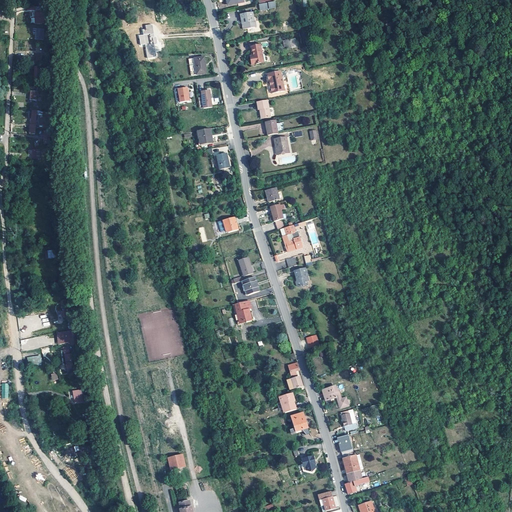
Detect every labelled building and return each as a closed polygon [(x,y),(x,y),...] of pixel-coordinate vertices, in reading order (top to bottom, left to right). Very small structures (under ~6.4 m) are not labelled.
[(260,5),(261,11),(276,7),(275,2),(260,5)] [(254,22),(253,13),(241,15),(243,30),(253,28),(252,22),(254,22)] [(148,29),(144,30),(148,58),(157,57),(155,40),(154,37),(156,37),(154,24),(148,25),(148,29)] [(251,56),(253,65),(264,63),(261,45),(250,47),(252,56),(251,56)] [(207,73),(205,57),(195,58),(198,74),(207,73)] [(271,80),(273,93),(286,90),(282,71),(268,74),(269,81),(271,80)] [(40,86),(32,85),(31,99),(37,99),(38,93),(39,94),(40,86)] [(190,101),(188,87),(179,89),(181,102),(190,101)] [(213,107),(210,90),(202,91),(203,97),(204,109),(213,107)] [(271,117),(268,100),(257,102),(259,110),(261,109),(262,109),(264,118),(271,117)] [(37,110),(33,110),(32,123),(31,123),(30,133),(36,133),(36,128),(38,128),(38,126),(37,126),(37,120),(37,110)] [(279,133),(276,120),(266,122),(269,135),(279,133)] [(214,142),(212,129),(199,131),(202,144),(214,142)] [(304,137),(302,130),(292,132),(294,139),(304,137)] [(198,131),(201,146),(214,144),(214,142),(202,144),(199,131),(198,131)] [(277,144),(278,148),(277,148),(277,153),(289,151),(287,142),(288,142),(287,137),(275,139),(276,144),(277,144)] [(29,150),(29,159),(40,158),(40,149),(29,150)] [(231,167),(228,153),(218,155),(221,169),(231,167)] [(279,199),(279,196),(276,187),(266,190),(269,199),(269,202),(279,199)] [(270,207),(275,222),(276,221),(283,219),(284,218),(281,209),(285,208),(284,204),(280,205),(270,207)] [(237,222),(235,217),(230,219),(223,220),(226,231),(229,233),(239,230),(237,224),(236,222),(237,222)] [(285,226),(283,219),(276,221),(278,229),(285,226)] [(320,246),(313,223),(306,225),(313,248),(320,246)] [(280,237),(280,238),(282,242),(283,242),(285,250),(289,251),(297,248),(298,248),(295,238),(296,238),(295,233),(294,232),(297,231),(296,228),(295,224),(282,229),(284,236),(280,237)] [(59,257),(58,249),(50,250),(51,258),(59,257)] [(254,273),(248,257),(240,260),(242,267),(244,276),(254,273)] [(297,265),(295,257),(288,259),(290,267),(297,265)] [(295,271),(296,274),(298,281),(297,282),(298,286),(302,287),(309,284),(308,280),(310,279),(307,270),(306,267),(295,271)] [(260,291),(255,277),(244,281),(248,295),(260,291)] [(236,316),(238,325),(239,326),(252,322),(252,321),(249,310),(252,310),(250,301),(233,306),(236,316)] [(48,318),(47,318),(46,314),(40,316),(43,327),(50,325),(48,318)] [(317,335),(307,338),(310,348),(320,345),(317,335)] [(27,357),(27,365),(41,364),(41,355),(27,357)] [(67,361),(66,359),(64,359),(64,360),(64,362),(62,362),(62,366),(63,371),(70,369),(69,364),(69,361),(67,361)] [(300,370),(298,363),(290,365),(292,373),(296,372),(300,370)] [(302,387),(300,377),(293,379),(289,380),(290,385),(291,390),(296,389),(302,387)] [(336,387),(335,386),(323,391),(326,401),(337,397),(335,392),(337,392),(337,391),(336,387)] [(83,401),(80,390),(73,392),(74,395),(75,403),(83,401)] [(292,395),(292,393),(282,396),(287,412),(297,409),(294,401),(295,401),(293,395),(292,395)] [(75,403),(74,395),(72,395),(74,404),(83,403),(83,401),(75,403)] [(352,424),(348,411),(341,413),(345,431),(358,428),(356,423),(352,424)] [(308,427),(307,424),(304,413),(292,417),(293,422),(295,422),(296,427),(298,431),(303,430),(304,432),(307,435),(310,434),(308,427)] [(353,449),(349,435),(338,438),(342,452),(353,449)] [(187,456),(176,459),(179,471),(189,468),(187,456)] [(313,473),(317,469),(317,468),(315,461),(316,460),(314,456),(302,460),(305,468),(306,467),(307,471),(313,473)] [(344,459),(348,474),(359,470),(360,470),(356,456),(344,459)] [(359,470),(348,474),(349,477),(350,483),(362,479),(359,470)] [(34,477),(42,483),(46,478),(39,472),(34,477)] [(355,487),(370,482),(368,477),(362,479),(350,483),(345,484),(347,490),(348,494),(357,492),(355,487)] [(320,501),(323,500),(333,497),(331,492),(318,495),(320,501)] [(189,502),(188,496),(178,498),(180,505),(179,505),(180,511),(192,511),(190,502),(189,502)] [(333,497),(323,500),(326,511),(336,509),(333,497)] [(371,511),(368,503),(359,507),(360,511),(371,511)]
